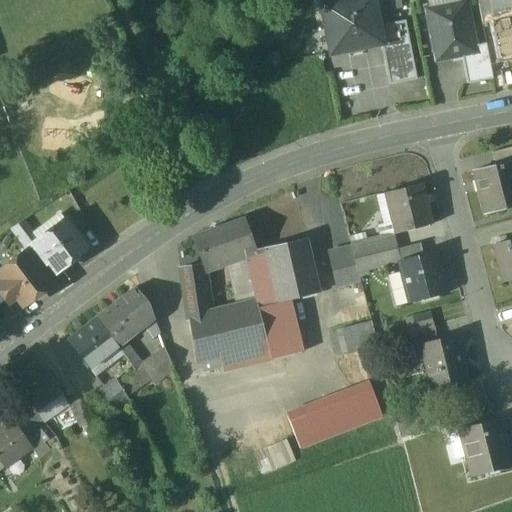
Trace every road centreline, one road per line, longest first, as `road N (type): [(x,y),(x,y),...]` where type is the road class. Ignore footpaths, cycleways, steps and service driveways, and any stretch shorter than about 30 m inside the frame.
road 1 (residential): [(436,126),(297,160),(215,199),(0,349)]
road 2 (residential): [(511,403),(436,126)]
